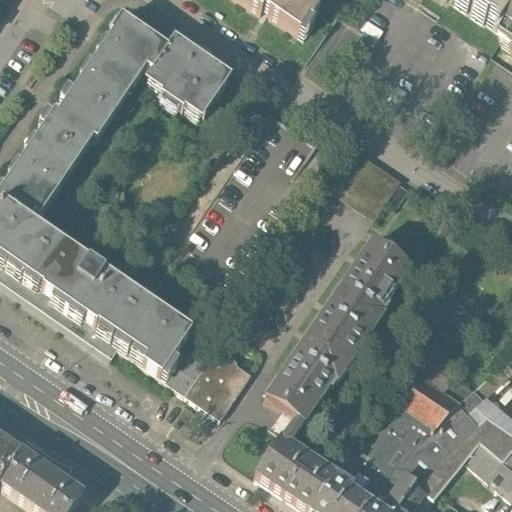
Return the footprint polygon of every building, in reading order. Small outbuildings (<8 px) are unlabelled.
[(0,0),(0,17),(12,0),(0,0)] [(229,0),(226,5),(258,26),(260,23),(296,47),(305,34),(308,35),(317,23),(283,0),(229,0)] [(511,0),(438,0),(503,41),(511,28),(511,0)] [(169,60),(122,28),(111,44),(113,45),(58,126),(54,124),(0,203),(0,219),(1,220),(27,238),(34,227),(39,230),(93,151),(97,154),(147,80),(151,83),(153,84),(169,60)] [(511,28),(503,41),(501,45),(511,52),(511,28)] [(176,50),(169,60),(153,84),(151,83),(145,93),(163,105),(162,107),(184,122),(186,120),(203,132),(232,88),(176,50)] [(351,156),(325,195),(374,227),(399,187),(351,156)] [(219,185),(207,233),(241,241),(249,207),(237,204),(241,190),(219,185)] [(194,350),(27,238),(1,220),(0,222),(0,276),(44,306),(42,308),(98,345),(99,343),(148,377),(143,385),(162,397),(194,350)] [(265,409),(296,428),(303,433),(409,279),(371,251),(358,271),(332,310),(305,350),(279,389),(265,409)] [(214,364),(194,350),(162,397),(174,406),(176,403),(184,408),(214,364)] [(224,371),(214,364),(184,408),(220,433),(250,388),(233,377),(232,369),(224,371)] [(435,365),(419,384),(443,400),(457,380),(435,365)] [(498,372),(472,396),(482,407),(487,404),(509,385),(498,372)] [(419,384),(399,412),(431,433),(458,409),(443,400),(419,384)] [(358,469),(387,489),(398,475),(409,482),(405,488),(416,495),(431,505),(433,509),(465,470),(481,450),(504,469),(511,458),(511,424),(487,404),(482,407),(472,396),(458,409),(431,433),(399,412),(358,469)] [(257,488),(291,511),(314,511),(334,485),(287,455),(303,433),(296,428),(281,452),(257,488)] [(11,453),(0,445),(0,492),(22,460),(11,453)] [(465,470),(511,508),(511,458),(504,469),(481,450),(465,470)] [(76,511),(83,502),(22,460),(0,492),(0,496),(23,511),(76,511)] [(387,511),(405,488),(409,482),(398,475),(387,489),(367,511),(387,511)] [(351,495),(334,485),(314,511),(366,511),(347,499),(351,495)] [(403,511),(416,495),(405,488),(387,511),(403,511)] [(403,511),(426,511),(431,505),(416,495),(403,511)]
